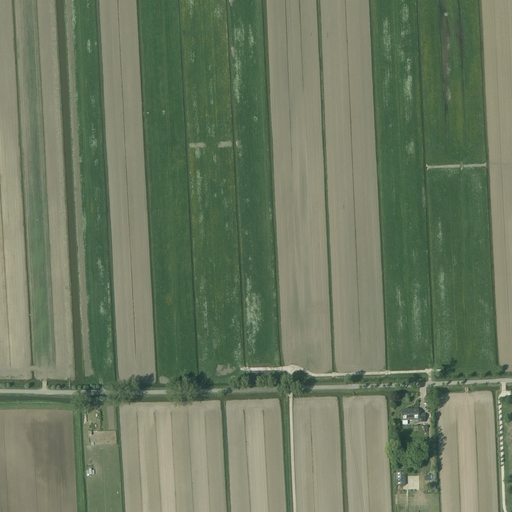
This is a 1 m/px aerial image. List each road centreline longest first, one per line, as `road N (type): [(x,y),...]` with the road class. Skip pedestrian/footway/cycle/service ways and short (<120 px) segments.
road 1 (unclassified): [(0,391),(511,380)]
road 2 (track): [(254,0),(272,368)]
road 3 (track): [(294,511),(289,368),(241,369)]
road 4 (track): [(289,368),(315,375),(441,370)]
